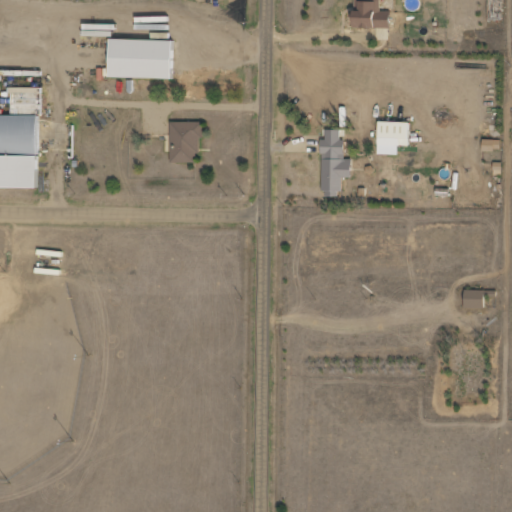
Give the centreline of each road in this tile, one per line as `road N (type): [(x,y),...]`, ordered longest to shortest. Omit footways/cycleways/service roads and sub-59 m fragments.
road 1 (residential): [(262,511),(267,0)]
road 2 (residential): [(0,207),(266,213)]
